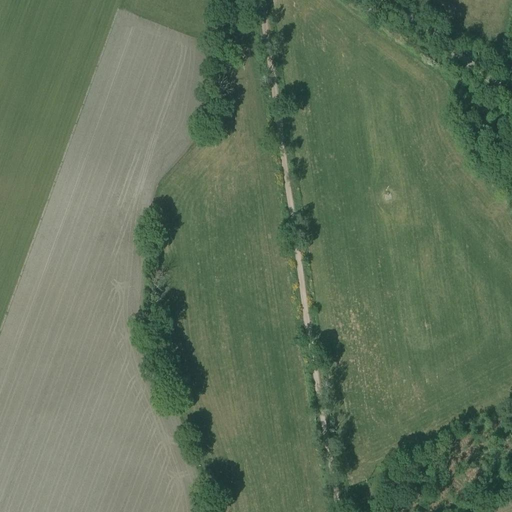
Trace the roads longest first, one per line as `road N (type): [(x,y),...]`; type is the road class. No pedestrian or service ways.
road 1 (track): [(332,463),(259,0)]
road 2 (unclassified): [(511,95),(386,0)]
